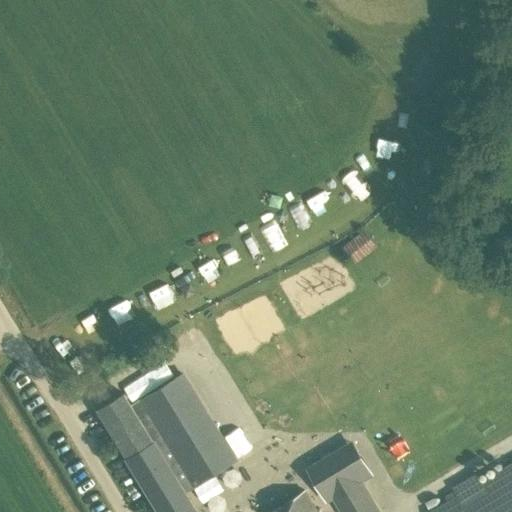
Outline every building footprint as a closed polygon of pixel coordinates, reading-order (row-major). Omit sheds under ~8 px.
[(361,265),(382,250),(373,236),(352,251),(361,265)] [(235,460),(182,374),(141,399),(141,400),(131,406),(124,394),(97,410),(159,511),(196,511),(181,488),(192,482),(194,485),(235,460)] [(511,511),(511,464),(431,511),(511,511)] [(380,511),(362,481),(332,498),(340,511),(380,511)] [(439,486),(424,493),(430,504),(444,497),(439,486)] [(317,511),(304,491),(269,511),(317,511)]
